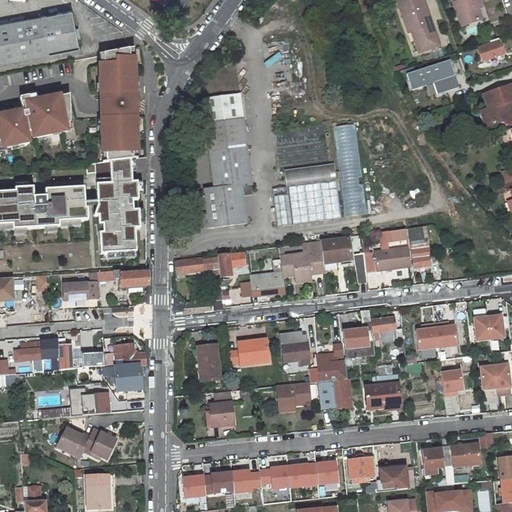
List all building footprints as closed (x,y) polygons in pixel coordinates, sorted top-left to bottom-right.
[(395,0),(396,0),(407,32),(410,31),(413,30),(401,0),(395,0)] [(438,45),(422,0),(401,0),(413,30),(410,31),(418,52),(438,45)] [(451,0),(461,26),(478,20),(474,8),(477,7),(481,6),(478,0),(451,0)] [(0,62),(79,47),(72,10),(0,22),(0,62)] [(502,54),(497,38),(489,40),(490,44),(477,48),(481,61),(502,54)] [(127,57),(127,49),(102,54),(102,64),(97,64),(98,78),(96,78),(96,88),(98,88),(100,125),(98,125),(99,136),(101,136),(102,154),(106,154),(106,161),(127,159),(133,158),(132,153),(137,152),(136,134),(138,133),(137,123),(135,123),(133,86),(135,86),(134,76),(133,76),(132,57),(127,57)] [(451,58),(408,73),(414,89),(435,82),(439,94),(461,86),(457,74),(452,76),(451,73),(455,71),(451,58)] [(511,99),(511,98),(511,82),(483,93),(488,107),(482,109),(487,125),(500,120),(499,116),(506,114),(507,118),(511,116),(511,105),(509,105),(508,100),(511,99)] [(201,97),(212,187),(204,188),(209,227),(246,222),(241,184),(250,183),(239,93),(201,97)] [(0,141),(1,148),(6,147),(10,146),(18,145),(29,142),(27,131),(31,130),(32,138),(51,133),(51,131),(58,129),(59,132),(67,130),(65,123),(70,122),(69,94),(60,96),(59,94),(36,99),(20,103),(22,110),(10,112),(3,114),(0,114),(0,141)] [(19,97),(20,103),(36,99),(35,94),(19,97)] [(366,215),(357,124),(336,126),(344,217),(366,215)] [(129,182),(127,159),(106,161),(102,162),(91,163),(94,206),(91,215),(95,216),(95,225),(99,225),(99,233),(95,233),(97,254),(133,252),(131,229),(137,229),(134,182),(129,182)] [(504,184),(511,181),(511,170),(501,174),(504,184)] [(291,224),(285,186),(271,188),(277,226),(291,224)] [(12,191),(0,191),(0,225),(9,225),(56,222),(76,221),(85,220),(84,208),(82,208),(81,187),(42,189),(42,193),(30,193),(30,187),(12,188),(12,191)] [(409,229),(415,267),(431,264),(426,226),(409,229)] [(388,231),(389,241),(407,239),(406,228),(388,231)] [(343,239),(321,242),(323,263),(351,259),(348,236),(343,237),(343,239)] [(323,263),(321,242),(321,240),(302,243),(303,253),(280,256),(282,276),(295,275),(295,281),(309,279),(309,273),(308,266),(323,265),(323,263)] [(373,260),(371,244),(362,245),(364,254),(364,261),(373,260)] [(377,270),(410,266),(408,246),(375,250),(377,270)] [(230,277),(229,267),(244,265),(243,254),(228,256),(228,255),(217,257),(218,274),(219,279),(230,277)] [(364,261),(364,254),(355,255),(357,282),(367,282),(364,261)] [(184,279),(184,274),(213,269),(213,274),(218,274),(217,257),(174,264),(176,280),(184,279)] [(324,272),(323,265),(308,266),(309,273),(324,272)] [(116,270),(97,272),(98,283),(98,286),(114,285),(114,277),(116,277),(116,270)] [(147,272),(120,274),(120,270),(116,270),(116,277),(114,277),(114,285),(117,285),(117,287),(129,287),(130,292),(139,291),(139,286),(145,286),(148,286),(147,272)] [(250,283),(251,296),(251,297),(284,293),(282,276),(270,278),(270,280),(250,283)] [(0,296),(14,296),(13,277),(0,277),(0,296)] [(47,289),(46,281),(38,281),(39,290),(47,289)] [(64,285),(64,300),(99,299),(98,286),(98,283),(64,285)] [(240,284),(242,297),(251,296),(250,283),(240,284)] [(221,300),(220,292),(220,286),(212,287),(214,300),(221,300)] [(45,311),(45,295),(30,295),(30,311),(45,311)] [(343,332),(346,359),(374,356),(369,310),(360,311),(362,324),(365,329),(343,332)] [(487,316),(490,339),(504,337),(501,315),(487,316)] [(476,340),(490,339),(487,316),(474,318),(476,340)] [(394,329),(393,317),(372,320),(373,331),(394,329)] [(437,347),(434,323),(426,325),(426,329),(420,329),(414,330),(417,350),(437,347)] [(434,323),(437,347),(457,345),(454,325),(450,326),(443,326),(442,323),(434,323)] [(310,336),(309,328),(301,329),(302,342),(281,344),(283,361),(309,357),(307,342),(310,336)] [(22,343),(23,350),(18,350),(19,360),(55,357),(59,357),(59,346),(58,340),(22,343)] [(267,341),(253,342),(253,340),(237,342),(238,350),(240,362),(240,364),(269,361),(267,341)] [(133,344),(123,346),(125,366),(138,365),(145,364),(143,353),(140,353),(140,350),(134,351),(133,344)] [(198,345),(199,363),(202,363),(204,380),(221,379),(217,344),(198,345)] [(59,357),(60,370),(77,368),(87,367),(99,366),(98,365),(105,364),(104,354),(87,355),(88,358),(72,360),(70,346),(59,346),(59,357)] [(229,351),(230,363),(240,362),(238,350),(229,351)] [(506,356),(492,357),(496,387),(509,386),(506,356)] [(496,387),(492,357),(479,359),(482,389),(496,387)] [(316,361),(318,381),(331,380),(333,380),(346,378),(344,359),(316,361)] [(8,361),(0,361),(0,375),(9,374),(9,370),(8,361)] [(410,374),(420,373),(420,364),(409,365),(410,374)] [(125,366),(115,367),(115,374),(112,375),(113,381),(116,381),(117,392),(141,390),(138,365),(125,366)] [(375,367),(376,375),(390,374),(389,366),(375,367)] [(88,373),(87,367),(77,368),(78,382),(88,381),(88,373)] [(460,370),(440,372),(443,396),(451,395),(451,391),(456,391),(462,390),(460,370)] [(346,378),(333,380),(336,407),(349,406),(346,378)] [(318,381),(317,382),(320,409),(336,407),(333,380),(331,380),(318,381)] [(361,381),(351,382),(353,402),(363,401),(362,387),(361,381)] [(308,382),(285,385),(278,386),(279,403),(294,401),(310,400),(308,382)] [(363,401),(364,409),(373,408),(373,411),(396,409),(395,404),(397,404),(396,383),(362,387),(363,401)] [(71,415),(87,414),(109,412),(107,393),(85,395),(85,387),(68,389),(71,415)] [(213,402),(233,399),(232,391),(212,394),(213,402)] [(454,397),(446,397),(447,412),(455,412),(454,397)] [(206,405),(207,412),(209,428),(232,425),(230,402),(206,405)] [(19,420),(20,440),(32,439),(30,419),(19,420)] [(80,457),(84,450),(90,435),(82,431),(80,434),(72,430),(66,427),(58,447),(80,457)] [(93,450),(101,454),(107,457),(116,437),(93,428),(84,450),(91,453),(93,450)] [(478,444),(478,449),(492,448),(492,440),(491,433),(485,434),(485,436),(479,437),(480,444),(478,444)] [(449,449),(451,467),(451,470),(455,470),(455,467),(479,465),(478,449),(478,444),(449,447),(449,449)] [(435,474),(434,469),(451,467),(449,449),(443,450),(442,449),(434,451),(433,447),(429,447),(430,452),(421,453),(424,475),(435,474)] [(361,454),(355,455),(355,456),(352,457),(352,460),(347,461),(349,481),(359,480),(359,478),(371,476),(369,459),(362,459),(361,454)] [(502,459),(497,459),(498,479),(511,477),(511,455),(510,456),(510,454),(501,455),(502,459)] [(337,462),(316,464),(318,485),(339,483),(337,462)] [(40,492),(38,476),(29,478),(28,464),(22,464),(25,502),(35,501),(34,493),(40,492)] [(316,464),(288,467),(290,488),(318,485),(316,464)] [(290,488),(288,467),(271,468),(271,470),(260,471),(260,472),(261,484),(272,483),(272,490),(290,488)] [(375,480),(375,482),(375,487),(376,492),(405,489),(405,482),(403,472),(403,468),(379,471),(380,480),(375,480)] [(261,484),(260,472),(250,474),(250,470),(232,472),(234,490),(234,493),(252,491),(252,488),(262,487),(261,484)] [(412,482),(411,471),(403,472),(405,482),(412,482)] [(234,490),(232,472),(211,474),(211,476),(204,476),(206,493),(234,490)] [(107,474),(84,476),(85,508),(108,506),(108,495),(107,474)] [(206,495),(206,493),(204,476),(182,478),(184,498),(206,495)] [(502,504),(511,502),(511,478),(499,479),(500,489),(497,489),(498,495),(501,495),(502,504)] [(464,511),(470,511),(468,491),(434,495),(434,492),(423,493),(424,511),(439,511),(460,510),(460,511),(464,511)] [(235,494),(226,495),(227,507),(236,507),(235,494)] [(46,511),(45,500),(35,501),(25,502),(26,511),(25,511),(46,511)] [(413,511),(413,500),(386,503),(386,511),(413,511)] [(501,504),(501,511),(510,511),(511,502),(502,504),(501,504)]
